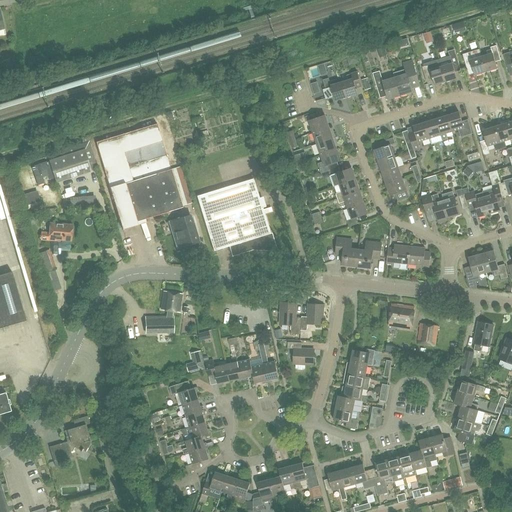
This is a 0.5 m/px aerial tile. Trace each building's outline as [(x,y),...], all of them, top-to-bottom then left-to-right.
[(491,50),(487,51),(488,55),(481,57),(486,72),(497,69),(495,62),(501,61),(497,46),(491,48),(491,50)] [(475,76),(486,72),(481,57),(480,53),(479,50),(463,55),(467,71),(473,69),(475,76)] [(453,64),(458,62),(455,51),(449,53),(450,56),(439,60),(446,82),(457,79),(453,64)] [(434,86),(446,82),(439,60),(423,64),(424,67),(422,67),(427,82),(433,80),(434,86)] [(404,64),(406,71),(394,75),(395,78),(400,96),(413,92),(412,89),(419,86),(412,62),(404,64)] [(349,81),(342,83),(347,98),(358,94),(356,89),(362,87),(358,72),(347,76),(349,81)] [(384,87),(388,100),(400,96),(395,78),(383,82),(380,72),(373,74),(378,89),(384,87)] [(347,98),(342,83),(341,79),(330,82),(329,79),(323,80),(326,90),(324,90),(326,99),(334,97),(335,101),(347,98)] [(473,134),(468,120),(462,122),(459,113),(452,115),(451,112),(447,114),(452,132),(458,130),(461,138),(473,134)] [(436,120),(441,135),(443,141),(448,139),(446,134),(452,132),(447,114),(442,115),(443,118),(436,120)] [(309,121),(313,133),(329,127),(325,116),(309,121)] [(428,119),(424,121),(429,139),(441,135),(436,120),(429,122),(428,119)] [(418,142),(429,139),(424,121),(419,122),(420,125),(413,127),(416,136),(410,138),(412,142),(411,142),(414,150),(415,152),(421,150),(418,142)] [(500,123),(501,125),(494,127),(501,150),(507,148),(505,142),(511,140),(505,121),(500,123)] [(147,223),(145,219),(183,208),(182,206),(192,203),(181,167),(171,170),(157,124),(96,143),(123,231),(147,223)] [(333,138),(329,127),(313,133),(317,144),(333,138)] [(494,127),(487,130),(486,127),(482,129),(485,140),(480,142),(484,156),(490,154),(488,148),(494,146),(496,151),(501,150),(494,127)] [(337,150),(333,138),(317,144),(321,156),(337,150)] [(374,151),(378,162),(395,157),(391,146),(395,144),(393,138),(382,142),(384,147),(374,151)] [(56,183),(92,172),(85,149),(49,160),(56,183)] [(328,166),(341,161),(337,150),(321,156),(323,162),(318,164),(322,174),(329,171),(330,171),(328,166)] [(469,162),(480,159),(477,152),(467,156),(469,162)] [(382,174),(399,168),(395,157),(378,162),(382,174)] [(414,175),(419,173),(420,173),(417,165),(412,167),(414,175)] [(340,186),(356,180),(352,168),(341,172),(339,167),(330,171),(329,171),(331,176),(330,176),(334,188),(340,186)] [(386,185),(402,179),(399,168),(382,174),(386,185)] [(490,171),(493,182),(502,179),(499,168),(490,171)] [(270,234),(258,194),(257,195),(253,179),(197,196),(214,251),(231,246),(234,255),(256,247),(256,248),(256,249),(275,250),(270,234)] [(402,179),(386,185),(390,196),(407,191),(402,179)] [(336,194),(338,199),(360,191),(356,180),(340,186),(342,192),(336,194)] [(511,190),(509,181),(499,185),(503,198),(511,195),(511,190)] [(493,188),(483,191),(489,215),(500,211),(498,205),(504,203),(503,198),(499,185),(493,186),(493,188)] [(364,203),(360,191),(338,199),(339,204),(345,202),(348,208),(364,203)] [(474,191),(465,194),(469,207),(475,206),(478,218),(489,215),(483,191),(482,191),(483,193),(475,195),(474,191)] [(442,195),(444,201),(448,218),(459,215),(453,192),(442,195)] [(469,207),(465,194),(459,196),(463,209),(469,207)] [(446,219),(448,218),(444,201),(441,201),(439,196),(432,199),(431,196),(423,199),(426,211),(435,209),(438,221),(439,222),(440,223),(445,222),(446,220),(446,219)] [(364,203),(348,208),(352,220),(368,214),(364,203)] [(172,223),(179,247),(197,242),(190,217),(172,223)] [(41,232),(40,241),(60,242),(60,241),(71,242),(73,225),(50,223),(49,233),(41,232)] [(356,267),(358,250),(352,249),(353,240),(337,238),(336,255),(343,256),(342,265),(356,267)] [(366,251),(358,250),(356,267),(371,269),(372,259),(380,260),(382,243),(367,242),(366,251)] [(388,248),(387,264),(393,264),(393,263),(408,265),(410,247),(394,245),(394,249),(388,248)] [(410,247),(408,265),(423,266),(423,268),(429,268),(431,253),(425,252),(426,249),(410,247)] [(50,250),(37,254),(40,262),(42,261),(46,273),(56,270),(50,250)] [(481,255),(486,273),(493,271),(495,276),(500,275),(502,280),(508,278),(505,265),(498,267),(494,251),(481,255)] [(486,273),(481,255),(469,258),(473,273),(466,275),(470,288),(478,289),(476,282),(481,280),(479,275),(486,273)] [(62,288),(56,270),(47,273),(52,291),(62,288)] [(0,275),(0,328),(26,321),(12,272),(0,275)] [(173,312),(180,313),(182,294),(164,292),(161,310),(168,311),(167,317),(147,317),(147,334),(158,333),(158,331),(174,331),(173,316),(172,316),(173,312)] [(280,325),(291,326),(291,334),(301,335),(301,331),(302,318),(296,317),(297,304),(281,303),(280,325)] [(309,304),(308,317),(302,317),(302,318),(301,331),(307,331),(308,324),(322,325),(324,305),(309,304)] [(415,307),(392,304),(389,326),(412,329),(415,307)] [(478,322),(474,344),(475,344),(474,351),(482,352),(483,346),(489,347),(494,325),(478,322)] [(434,345),(436,327),(422,325),(420,344),(434,345)] [(511,364),(511,370),(511,372),(511,371),(511,340),(507,339),(499,359),(511,364)] [(289,343),(288,349),(294,350),(294,364),(296,364),(296,369),(297,370),(304,371),(305,369),(306,365),(314,365),(314,351),(301,350),(301,344),(289,343)] [(260,351),(263,365),(268,383),(272,382),(272,380),(279,378),(275,362),(269,363),(264,344),(259,345),(260,351)] [(354,350),(351,362),(368,365),(372,366),(374,356),(375,351),(367,350),(366,353),(354,350)] [(200,351),(192,353),(195,363),(198,363),(200,370),(205,369),(200,351)] [(474,353),(466,351),(462,369),(470,370),(474,353)] [(233,364),(226,365),(230,380),(237,378),(237,381),(242,380),(238,363),(238,362),(237,357),(232,358),(233,364)] [(230,380),(226,365),(220,367),(218,362),(214,363),(213,359),(205,361),(209,376),(216,374),(218,385),(223,384),(223,382),(230,380)] [(250,360),(238,362),(238,363),(242,380),(247,379),(246,376),(253,374),(252,367),(250,360)] [(347,367),(346,374),(349,374),(365,377),(368,365),(351,362),(351,365),(350,365),(347,367)] [(263,365),(252,367),(253,374),(255,383),(262,382),(263,384),(268,383),(263,365)] [(346,374),(345,380),(347,383),(347,386),(363,389),(368,390),(368,388),(369,389),(371,378),(365,377),(349,374),(346,374)] [(485,388),(478,385),(461,380),(458,392),(474,397),(476,391),(484,393),(485,388)] [(182,404),(198,399),(196,393),(199,392),(197,387),(191,389),(189,382),(169,387),(172,396),(179,393),(182,404)] [(381,393),(388,394),(390,385),(382,384),(381,393)] [(343,391),(341,397),(345,397),(345,398),(355,400),(361,401),(366,402),(367,397),(362,396),(363,389),(347,386),(346,389),(343,391)] [(474,397),(458,392),(454,404),(462,406),(471,409),(471,408),(477,410),(479,406),(472,404),(474,397)] [(0,414),(11,412),(9,405),(11,405),(9,399),(7,400),(5,393),(0,394),(0,414)] [(387,402),(388,394),(381,393),(379,400),(387,402)] [(335,397),(335,401),(337,403),(336,409),(353,412),(355,400),(345,398),(345,397),(341,397),(339,396),(335,397)] [(182,404),(186,416),(204,410),(203,406),(200,406),(198,399),(182,404)] [(377,416),(382,417),(383,408),(372,406),(371,415),(377,416)] [(462,406),(459,418),(475,422),(478,411),(477,410),(471,408),(471,409),(462,406)] [(511,408),(508,408),(505,407),(502,415),(511,416),(511,408)] [(336,409),(334,421),(347,423),(346,427),(356,429),(357,419),(352,418),(353,412),(336,409)] [(186,416),(189,427),(205,422),(203,415),(206,415),(204,410),(186,416)] [(482,421),(490,424),(493,415),(484,413),(482,421)] [(72,456),(71,452),(73,452),(75,448),(83,453),(84,451),(85,452),(91,443),(89,437),(90,437),(86,425),(88,425),(86,417),(73,421),(75,428),(67,430),(69,436),(66,437),(67,442),(49,447),(54,462),(72,456)] [(472,445),(476,431),(477,432),(481,430),(482,425),(475,422),(459,418),(455,430),(460,431),(457,441),(472,445)] [(186,441),(193,439),(203,436),(212,434),(210,429),(208,430),(205,422),(189,427),(191,434),(185,436),(186,441)] [(443,435),(431,438),(435,454),(443,452),(444,457),(455,454),(451,437),(444,439),(443,435)] [(202,437),(203,436),(193,439),(186,441),(188,448),(182,449),(184,455),(189,453),(190,453),(208,447),(206,443),(204,444),(202,437)] [(435,454),(431,438),(419,441),(422,451),(423,458),(424,458),(426,467),(426,468),(431,467),(430,462),(436,460),(435,454)] [(159,442),(161,449),(166,447),(167,447),(165,440),(159,442)] [(209,452),(208,447),(189,453),(193,465),(209,460),(207,453),(209,452)] [(422,451),(410,454),(415,470),(426,467),(424,458),(423,458),(422,451)] [(471,465),(467,452),(459,454),(463,468),(471,465)] [(416,476),(415,470),(410,454),(399,457),(405,479),(416,476)] [(405,479),(399,457),(387,460),(392,477),(393,482),(405,479)] [(392,477),(387,460),(375,464),(379,477),(373,478),(375,486),(378,496),(389,493),(385,479),(392,477)] [(295,463),(290,464),(297,488),(301,486),(300,481),(307,479),(303,463),(295,465),(295,463)] [(286,468),(279,470),(281,477),(284,485),(290,484),(292,489),(297,488),(290,464),(285,465),(286,468)] [(364,465),(351,468),(356,484),(363,483),(365,489),(375,486),(373,478),(368,480),(364,465)] [(369,469),(372,477),(378,475),(375,467),(369,469)] [(344,488),(356,484),(351,468),(339,471),(344,488)] [(206,482),(203,494),(208,495),(210,488),(222,492),(227,476),(220,474),(221,471),(216,470),(215,472),(212,484),(206,482)] [(339,471),(328,474),(332,491),(339,489),(342,500),(347,499),(344,488),(339,471)] [(227,476),(222,492),(228,494),(227,499),(232,501),(233,498),(234,495),(239,480),(239,477),(235,476),(234,478),(227,476)] [(309,478),(310,482),(307,482),(309,489),(320,486),(317,476),(309,478)] [(234,495),(233,498),(244,502),(245,499),(248,490),(250,484),(243,481),(244,479),(239,477),(239,480),(234,495)] [(254,505),(254,511),(265,509),(263,503),(270,501),(271,505),(276,503),(274,496),(269,477),(263,479),(263,481),(257,483),(260,493),(260,495),(254,497),(254,505)] [(272,477),(269,477),(274,496),(286,493),(284,485),(281,477),(273,479),(272,477)] [(457,487),(455,480),(445,482),(447,489),(457,487)] [(0,511),(8,511),(0,483),(0,511)] [(422,496),(422,495),(420,489),(412,491),(414,498),(422,496)] [(371,502),(377,500),(375,494),(369,495),(371,502)] [(244,502),(242,506),(248,508),(246,511),(253,511),(254,511),(254,505),(244,502)]
